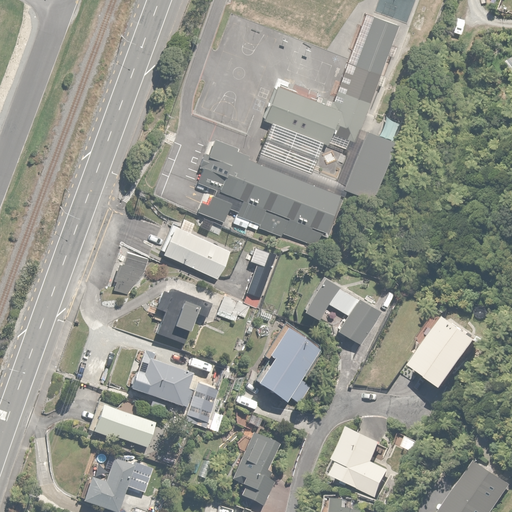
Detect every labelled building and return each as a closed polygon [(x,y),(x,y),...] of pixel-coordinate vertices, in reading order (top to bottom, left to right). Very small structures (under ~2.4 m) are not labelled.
[(347,150),(395,21),(367,11),(332,104),(277,84),(264,119),(347,150)] [(392,139),(365,129),(343,188),(370,198),(392,139)] [(341,185),(209,136),(192,180),(216,188),(209,206),(318,246),(341,185)] [(176,222),(163,251),(217,277),(232,248),(193,230),(197,222),(184,216),(180,224),(176,222)] [(256,306),(277,251),(258,243),(251,260),(257,262),(242,301),(256,306)] [(149,258),(128,251),(124,264),(118,262),(113,277),(117,278),(114,287),(138,294),(149,258)] [(354,292),(325,274),(304,308),(320,318),(329,302),(343,310),(354,292)] [(187,342),(196,313),(207,316),(212,303),(169,289),(168,294),(163,293),(158,308),(165,310),(157,333),(187,342)] [(381,307),(359,293),(338,327),(360,341),(381,307)] [(249,305),(223,294),(216,313),(235,320),(237,315),(244,318),(249,305)] [(484,339),(449,316),(416,365),(450,388),(484,339)] [(286,402),(318,348),(283,327),(267,354),(272,357),(256,384),(286,402)] [(144,353),(131,388),(184,406),(194,377),(177,370),(179,366),(144,353)] [(219,391),(197,384),(184,420),(206,428),(219,391)] [(157,421),(102,403),(93,429),(148,447),(157,421)] [(342,461),(335,474),(378,497),(394,468),(383,462),(389,451),(382,447),(384,442),(355,426),(338,459),(342,461)] [(264,475),(277,443),(250,432),(233,475),(242,479),(240,485),(243,486),(240,495),(263,505),(274,479),(264,475)] [(409,434),(403,446),(415,453),(422,441),(409,434)] [(117,511),(133,464),(108,456),(104,468),(96,465),(85,500),(117,511)] [(492,511),(511,484),(475,460),(440,511),(492,511)] [(367,511),(368,509),(351,508),(351,499),(339,498),(339,495),(328,494),(327,502),(330,502),(330,511),(329,511),(321,511),(367,511)]
